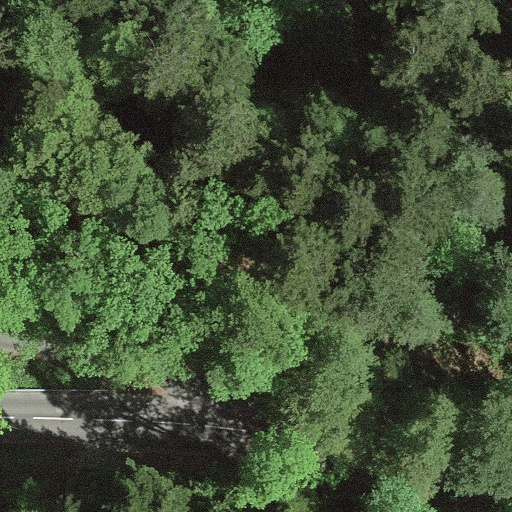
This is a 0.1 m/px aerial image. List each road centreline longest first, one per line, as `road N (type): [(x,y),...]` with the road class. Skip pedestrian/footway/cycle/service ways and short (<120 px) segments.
road 1 (tertiary): [(511,487),(344,447),(224,430)]
road 2 (unclassified): [(0,333),(146,356),(188,371),(209,392),(224,430)]
road 3 (tertiary): [(224,430),(0,425)]
